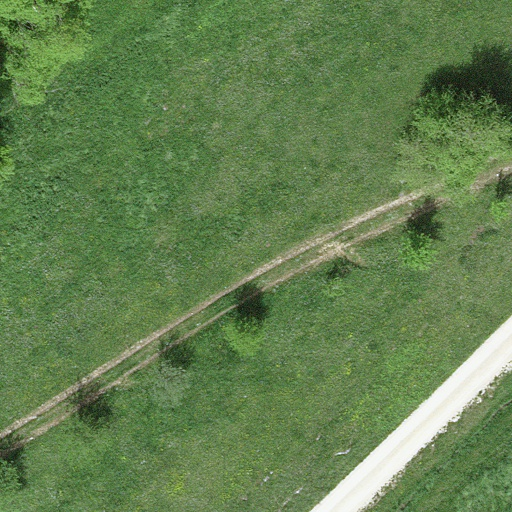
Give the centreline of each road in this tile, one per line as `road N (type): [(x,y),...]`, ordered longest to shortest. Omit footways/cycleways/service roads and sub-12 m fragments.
road 1 (track): [(511,158),(317,252),(94,381),(0,447)]
road 2 (track): [(511,347),(336,511)]
